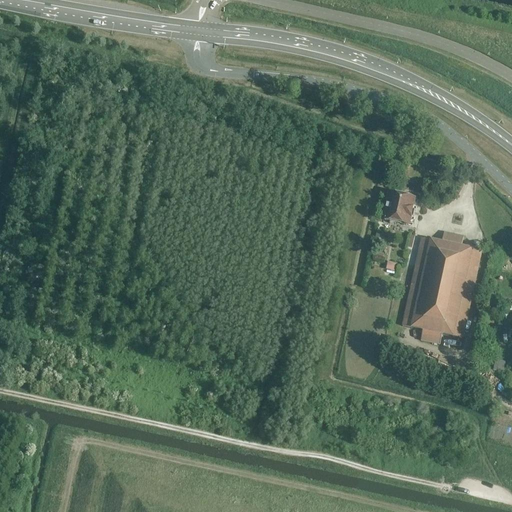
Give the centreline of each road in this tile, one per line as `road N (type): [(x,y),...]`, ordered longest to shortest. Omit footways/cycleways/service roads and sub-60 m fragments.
road 1 (track): [(0,391),(511,501)]
road 2 (track): [(62,511),(85,442),(416,511)]
road 3 (tertiary): [(511,189),(442,128),(401,106),(326,83),(205,69),(196,55),(198,31)]
road 4 (primary): [(511,145),(370,65),(293,43),(198,31)]
road 5 (unclassified): [(262,0),(426,37),(511,76)]
road 6 (primary): [(198,31),(8,0)]
